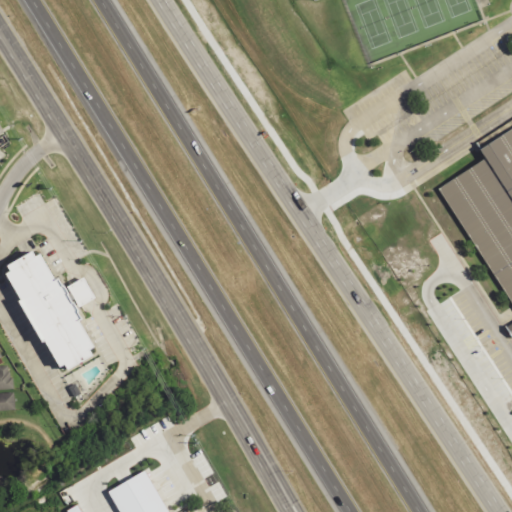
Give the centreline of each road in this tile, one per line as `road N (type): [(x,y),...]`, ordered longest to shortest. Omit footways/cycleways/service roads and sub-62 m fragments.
road 1 (secondary): [(503,511),(166,0)]
road 2 (motorway): [(420,511),(102,0)]
road 3 (motorway): [(32,0),(349,511)]
road 4 (secondary): [(0,33),(289,511)]
